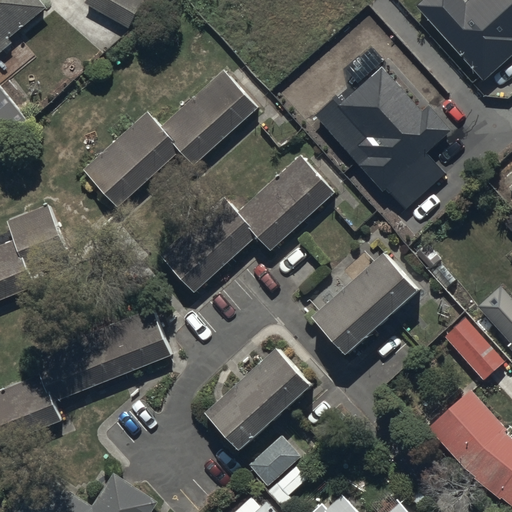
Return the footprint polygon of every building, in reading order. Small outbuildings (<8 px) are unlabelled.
[(41,0),(0,0),(0,56),(14,45),(11,42),(50,10),(41,0)] [(142,0),(89,0),(87,5),(131,30),(147,2),(142,0)] [(385,68),(346,104),(341,99),(319,119),(354,156),(362,149),(373,161),(363,170),(423,235),(473,188),(453,166),(447,171),(432,155),(455,133),(432,108),(427,113),(385,68)] [(151,115),(86,172),(118,209),(185,151),(197,165),(257,113),(226,77),(164,130),(151,115)] [(0,86),(0,148),(1,150),(31,124),(0,86)] [(163,257),(197,294),(260,239),(272,253),(338,196),(304,158),(241,214),(228,200),(163,257)] [(0,248),(0,304),(38,289),(31,270),(69,254),(51,207),(10,223),(17,242),(0,248)] [(317,321),(351,360),(424,295),(390,256),(317,321)] [(511,294),(506,287),(481,309),(511,344),(511,349),(511,294)] [(0,448),(63,424),(56,405),(175,358),(156,311),(36,358),(44,377),(0,394),(0,448)] [(469,319),(447,338),(486,383),(508,363),(469,319)] [(211,417),(245,454),(316,391),(283,353),(211,417)] [(509,432),(474,393),(432,431),(468,471),(511,506),(511,437),(507,433),(509,432)] [(285,437),(251,467),(271,488),(304,459),(285,437)] [(65,511),(156,511),(161,505),(97,464),(65,511)] [(298,467),(270,491),(285,509),(294,501),(291,497),(310,481),(298,467)] [(408,511),(403,506),(396,511),(359,511),(339,490),(314,511),(408,511)] [(278,511),(277,510),(278,508),(270,498),(261,506),(255,498),(239,511),(278,511)]
